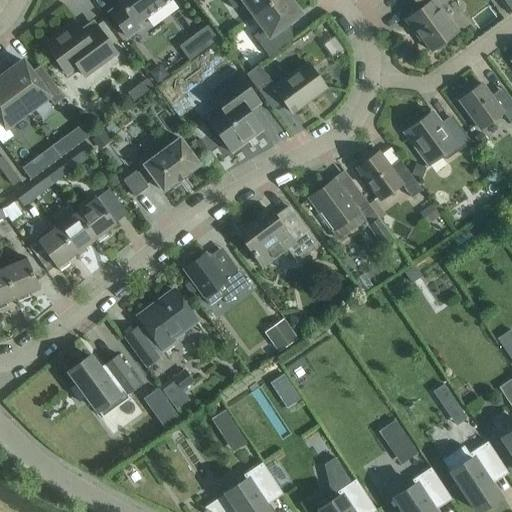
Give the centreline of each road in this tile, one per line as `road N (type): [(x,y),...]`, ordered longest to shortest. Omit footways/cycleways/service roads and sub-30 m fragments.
road 1 (residential): [(0,363),(34,348),(201,211),(319,145),(351,120),(374,75)]
road 2 (residential): [(374,75),(429,82),(511,23)]
road 3 (residential): [(0,426),(46,470),(120,511)]
